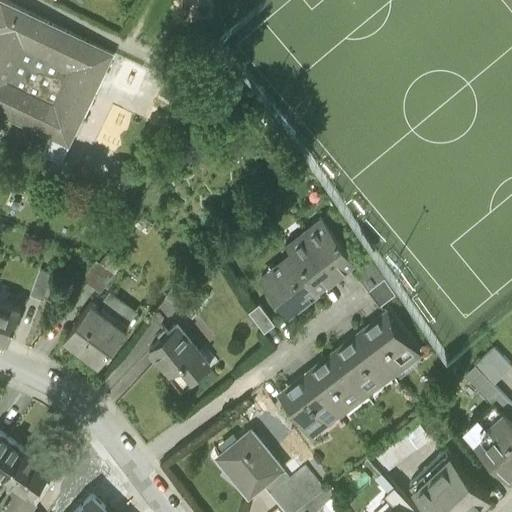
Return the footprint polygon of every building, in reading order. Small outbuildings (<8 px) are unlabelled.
[(115,51),(10,0),(0,0),(0,109),(49,133),(41,150),(62,159),(115,51)] [(125,159),(116,159),(110,165),(110,174),(116,180),(124,180),(130,174),(131,166),(125,159)] [(322,216),(303,231),(335,274),(354,259),(322,216)] [(317,287),(335,274),(303,231),(285,244),(291,253),(317,287)] [(98,255),(83,274),(101,288),(124,259),(109,248),(101,258),(98,255)] [(304,297),(317,287),(291,253),(273,266),(279,273),(267,282),(289,312),(306,299),(304,297)] [(371,257),(353,270),(379,305),(396,292),(371,257)] [(41,265),(31,289),(44,295),(54,270),(41,265)] [(167,293),(192,313),(208,292),(183,272),(167,293)] [(22,304),(0,296),(0,334),(9,338),(22,304)] [(92,299),(66,333),(100,360),(127,326),(92,299)] [(248,309),(264,330),(275,322),(259,301),(248,309)] [(370,322),(360,330),(389,369),(416,349),(389,314),(373,326),(370,322)] [(161,334),(148,344),(150,346),(147,348),(156,358),(158,356),(181,384),(209,362),(176,321),(167,328),(164,324),(158,329),(161,334)] [(364,388),(389,369),(360,330),(349,338),(353,342),(337,353),(364,388)] [(125,352),(131,361),(143,353),(137,344),(125,352)] [(493,344),(476,361),(494,381),(511,363),(493,344)] [(318,361),(307,369),(337,408),(364,388),(337,353),(321,365),(318,361)] [(511,399),(494,381),(476,361),(466,371),(493,399),(494,399),(511,417),(511,399)] [(311,428),(337,408),(307,369),(298,377),(300,380),(284,393),(311,428)] [(511,417),(494,399),(493,399),(467,425),(494,453),(492,455),(511,475),(511,473),(511,417)] [(0,482),(6,475),(25,447),(0,428),(0,482)] [(250,428),(217,454),(247,493),(261,482),(281,466),(250,428)] [(417,448),(404,431),(371,456),(384,473),(417,448)] [(6,475),(15,481),(0,502),(0,511),(25,511),(28,508),(47,482),(42,479),(52,466),(25,447),(6,475)] [(469,511),(490,493),(447,448),(409,483),(435,511),(469,511)] [(281,466),(261,482),(284,511),(291,511),(324,487),(305,462),(288,475),(281,466)] [(396,504),(403,511),(420,511),(393,483),(384,492),(396,504)] [(312,511),(336,494),(328,484),(324,487),(291,511),(312,511)] [(111,511),(113,510),(94,490),(71,511),(111,511)]
